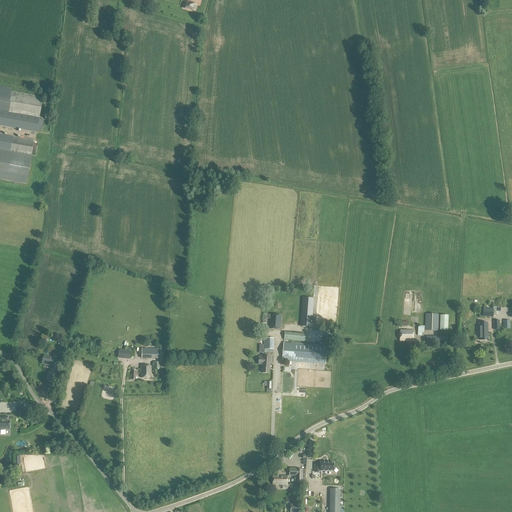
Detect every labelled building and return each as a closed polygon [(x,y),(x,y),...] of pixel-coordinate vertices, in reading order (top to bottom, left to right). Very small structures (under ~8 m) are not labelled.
[(185,2),(183,8),(195,11),(197,5),(185,2)] [(11,92),(12,92),(12,90),(0,87),(0,110),(8,112),(11,92)] [(0,126),(37,133),(43,98),(12,92),(11,92),(8,112),(0,110),(0,126)] [(0,135),(0,150),(10,152),(31,156),(34,141),(13,137),(0,135)] [(0,179),(26,185),(31,156),(10,152),(0,150),(0,179)] [(313,299),(303,298),(301,327),(311,327),(313,299)] [(493,317),(497,317),(497,308),(494,308),(494,309),(483,309),(483,317),(493,317)] [(282,315),(270,314),(270,316),(267,316),(267,314),(263,314),(262,323),(267,323),(267,319),(270,319),(269,329),(281,330),(282,315)] [(438,331),(439,315),(426,314),(425,331),(438,331)] [(488,340),(488,323),(479,324),(480,340),(488,340)] [(400,330),(400,341),(413,341),(414,331),(400,330)] [(306,334),(285,332),(284,340),(305,342),(306,334)] [(274,350),(274,339),(264,339),(264,353),(273,353),(273,350),(274,350)] [(282,361),(325,364),(327,346),(284,343),(282,361)] [(161,359),(161,349),(142,349),(142,359),(161,359)] [(55,357),(63,359),(65,352),(57,350),(55,357)] [(120,350),(119,357),(130,358),(131,351),(120,350)] [(44,356),(42,364),(53,367),(55,358),(44,356)] [(259,357),(259,364),(263,365),(262,373),(269,374),(270,357),(263,356),(263,358),(259,357)] [(141,366),(140,378),(151,378),(151,366),(141,366)] [(0,416),(0,428),(1,429),(10,429),(10,421),(7,421),(7,417),(0,416)] [(321,463),(321,466),(319,466),(319,465),(315,465),(315,473),(319,473),(319,472),(321,473),(321,471),(334,472),(334,463),(321,463)] [(303,470),(289,470),(289,475),(289,476),(295,476),(296,476),(296,483),(303,483),(305,483),(305,470),(303,470)] [(273,476),(273,485),(288,485),(288,483),(289,483),(290,482),(290,479),(289,479),(288,479),(288,476),(273,476)] [(339,511),(340,506),(340,490),(330,490),(329,511),(339,511)]
